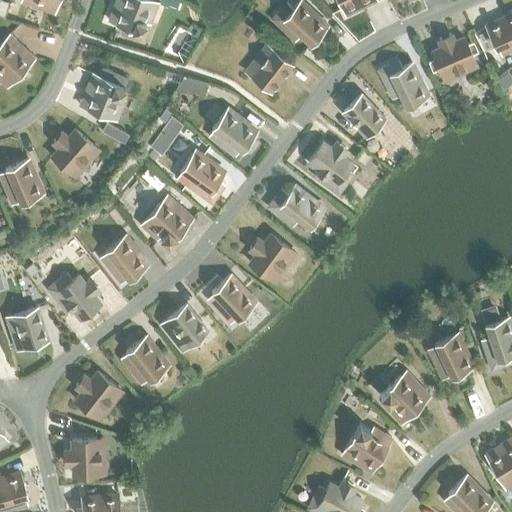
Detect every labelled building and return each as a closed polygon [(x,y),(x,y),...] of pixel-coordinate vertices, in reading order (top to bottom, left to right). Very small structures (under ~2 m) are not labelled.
[(3,0),(0,0),(0,14),(4,16),(9,2),(3,0)] [(21,0),(20,2),(53,13),(57,0),(21,0)] [(151,0),(115,0),(108,20),(141,33),(146,22),(150,24),(158,3),(151,0)] [(326,26),(299,0),(282,18),(310,43),(326,26)] [(496,48),(511,40),(511,14),(486,26),(496,48)] [(474,59),(464,37),(453,41),(452,37),(440,42),(442,46),(431,51),(441,73),(452,68),(453,70),(463,66),(462,64),(474,59)] [(0,68),(12,80),(28,63),(4,39),(0,43),(0,68)] [(272,48),(251,75),(270,90),(291,63),(272,48)] [(110,55),(108,60),(121,66),(123,61),(110,55)] [(410,62),(389,73),(405,106),(426,95),(410,62)] [(91,72),(84,88),(93,92),(87,107),(117,119),(125,99),(121,97),(128,77),(102,66),(98,75),(91,72)] [(511,76),(507,70),(496,78),(504,88),(511,81),(511,76)] [(184,75),(177,87),(205,95),(208,82),(184,75)] [(343,110),(366,134),(383,118),(360,93),(343,110)] [(163,121),(170,112),(165,107),(158,117),(163,121)] [(241,150),(256,131),(226,108),(211,127),(241,150)] [(161,154),(183,124),(171,115),(149,145),(161,154)] [(106,122),(101,130),(124,143),(128,135),(106,122)] [(67,137),(64,134),(56,143),(59,146),(52,155),(70,171),(78,161),(79,163),(86,155),(84,153),(93,144),(75,129),(67,137)] [(336,182),(351,162),(342,155),(344,152),(334,144),(331,148),(322,141),(308,160),(318,168),(316,170),(325,176),(326,174),(336,182)] [(210,191),(224,172),(193,150),(179,169),(210,191)] [(5,168),(19,202),(41,192),(26,159),(5,168)] [(149,166),(141,175),(158,190),(166,181),(149,166)] [(293,185),(279,204),(308,226),(322,208),(293,185)] [(167,193),(140,224),(156,239),(159,236),(169,244),(193,216),(167,193)] [(263,243),(260,240),(252,250),(256,253),(249,262),(268,276),(276,266),(278,267),(284,259),(282,257),(289,247),(270,234),(263,243)] [(105,250),(127,278),(146,264),(123,235),(105,250)] [(24,268),(30,276),(37,270),(32,263),(24,268)] [(80,317),(99,303),(92,294),(96,291),(88,280),(84,283),(77,274),(58,289),(66,299),(64,300),(71,309),(72,307),(80,317)] [(229,274),(211,291),(237,318),(254,302),(229,274)] [(185,303),(167,318),(188,344),(206,330),(185,303)] [(24,346),(46,339),(36,306),(13,314),(24,346)] [(511,352),(511,332),(507,316),(484,323),(496,358),(511,352)] [(471,365),(455,332),(434,343),(450,376),(471,365)] [(167,365),(144,336),(126,350),(148,379),(167,365)] [(78,387),(82,390),(75,399),(94,414),(102,404),(104,405),(110,397),(108,395),(116,386),(97,371),(90,380),(86,377),(78,387)] [(391,400),(406,417),(424,400),(400,375),(379,394),(388,403),(391,400)] [(374,465),(387,444),(368,432),(370,429),(360,423),(345,447),(374,465)] [(68,463),(73,463),(73,474),(97,473),(97,461),(99,461),(99,450),(96,450),(96,438),(72,439),(72,450),(67,450),(68,463)] [(511,446),(489,460),(501,480),(511,473),(511,446)] [(20,472),(0,478),(0,511),(27,505),(25,496),(27,495),(20,472)] [(448,492),(467,511),(479,511),(490,501),(464,475),(448,492)] [(329,482),(318,504),(329,509),(328,511),(329,511),(353,511),(361,498),(350,493),(353,489),(341,483),(339,487),(329,482)] [(82,511),(118,511),(117,495),(81,498),(82,511)]
